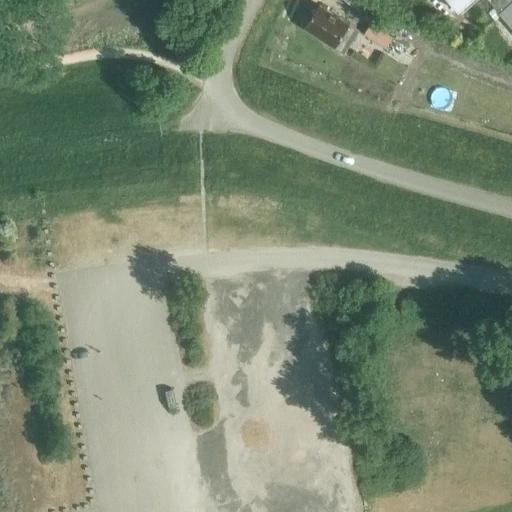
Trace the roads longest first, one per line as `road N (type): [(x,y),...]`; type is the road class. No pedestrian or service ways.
road 1 (unclassified): [(254,0),(211,86),(229,116),(511,208)]
road 2 (unclassified): [(511,283),(333,257),(205,258),(93,271)]
